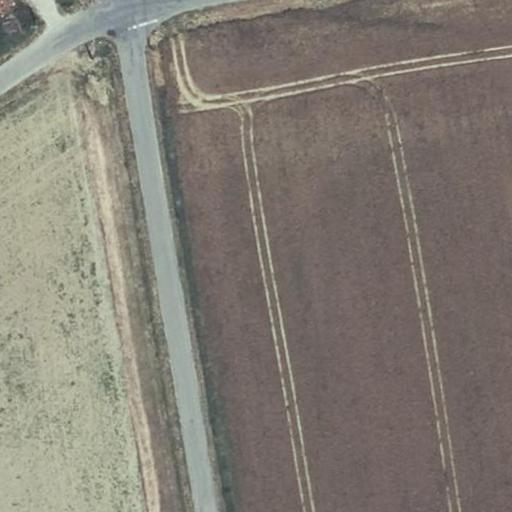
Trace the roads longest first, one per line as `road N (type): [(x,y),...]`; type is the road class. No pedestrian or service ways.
road 1 (tertiary): [(211,511),(126,5)]
road 2 (tertiary): [(126,5),(0,73)]
